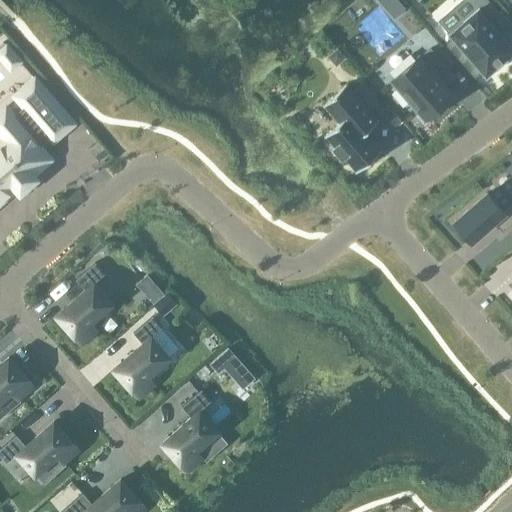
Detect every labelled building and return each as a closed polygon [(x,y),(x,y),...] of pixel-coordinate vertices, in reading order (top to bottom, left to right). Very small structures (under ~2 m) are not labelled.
[(397,0),(394,0),(385,9),(394,18),(405,8),(397,0)] [(463,0),(439,21),(449,33),(486,76),(511,53),(511,47),(489,22),(498,14),(486,0),(463,0)] [(7,46),(0,51),(0,56),(5,63),(15,55),(7,46)] [(454,96),(439,79),(449,70),(428,46),(418,55),(417,54),(388,79),(425,121),(454,96)] [(336,49),(326,58),(335,67),(345,58),(336,49)] [(0,202),(17,188),(21,193),(36,179),(33,175),(50,159),(39,147),(52,136),(43,127),(62,110),(36,79),(15,97),(25,108),(14,118),(6,109),(0,113),(0,132),(7,141),(0,146),(0,202)] [(346,86),(324,105),(340,123),(326,136),(335,146),(333,149),(343,160),(345,158),(357,171),(381,150),(366,132),(378,122),(363,105),(368,100),(357,89),(353,93),(346,86)] [(401,120),(388,105),(381,111),(394,126),(401,120)] [(487,194),(455,222),(472,241),(494,222),(503,232),(511,224),(511,205),(504,213),(487,194)] [(85,291),(57,316),(81,343),(97,330),(90,323),(112,304),(94,284),(105,274),(95,263),(76,280),(85,291)] [(158,287),(147,297),(152,303),(163,293),(158,287)] [(167,292),(154,304),(164,316),(177,304),(167,292)] [(153,316),(134,333),(143,344),(114,369),(139,397),(154,384),(147,376),(169,357),(152,337),(163,328),(153,316)] [(223,368),(242,389),(255,377),(236,356),(228,347),(210,363),(218,372),(223,368)] [(18,399),(33,385),(9,358),(0,365),(0,401),(11,391),(18,399)] [(201,390),(182,407),(191,418),(163,443),(187,471),(202,457),(196,450),(218,431),(200,411),(211,401),(201,390)] [(57,455),(63,463),(79,449),(54,422),(26,446),(16,436),(0,449),(0,456),(7,464),(18,454),(35,474),(57,455)] [(64,511),(139,511),(145,507),(121,480),(92,504),(83,493),(63,510),(64,511)]
